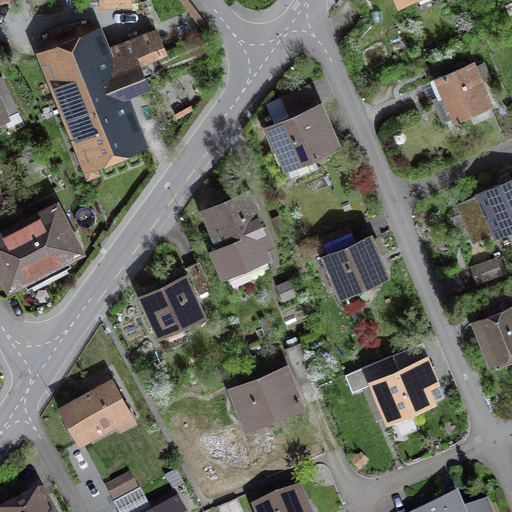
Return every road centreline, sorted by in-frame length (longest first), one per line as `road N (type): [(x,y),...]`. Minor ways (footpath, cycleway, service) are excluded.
road 1 (residential): [(308,0),(491,447)]
road 2 (tertiary): [(258,69),(32,384)]
road 3 (unknown): [(389,199),(511,148)]
road 4 (residential): [(21,400),(79,511)]
